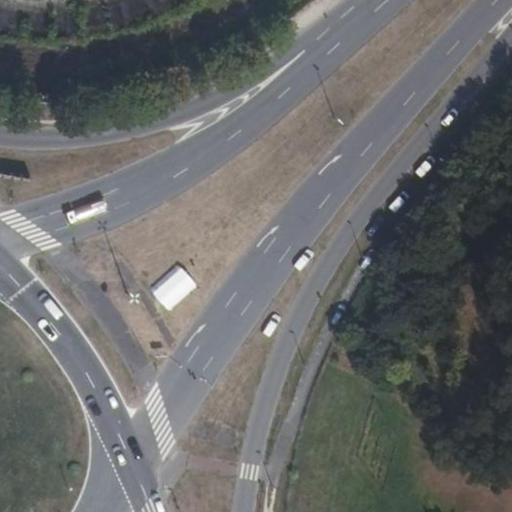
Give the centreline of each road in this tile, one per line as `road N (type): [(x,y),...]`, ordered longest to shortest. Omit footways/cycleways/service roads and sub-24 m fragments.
road 1 (secondary): [(133,464),(349,163),(501,0)]
road 2 (primary): [(246,511),(266,400),(294,326),(333,259),(511,35)]
road 3 (secondary): [(320,64),(219,146),(121,198),(0,238)]
road 4 (primary): [(320,64),(251,77),(205,102),(101,131),(0,136)]
road 5 (primary): [(133,464),(78,355),(0,263)]
